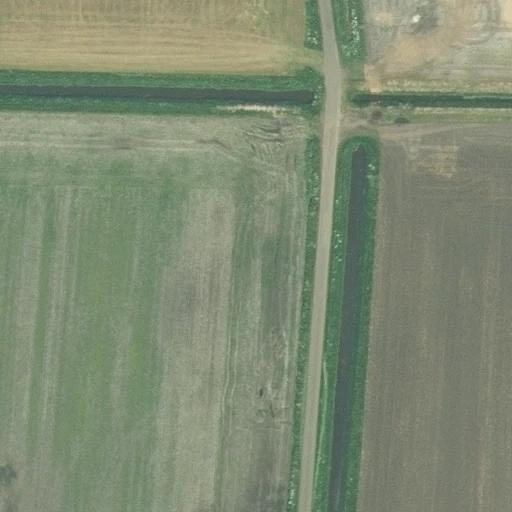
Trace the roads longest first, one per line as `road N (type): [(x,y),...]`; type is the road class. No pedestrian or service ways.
road 1 (unclassified): [(302,511),(334,91),(322,0)]
road 2 (track): [(331,124),(511,128)]
